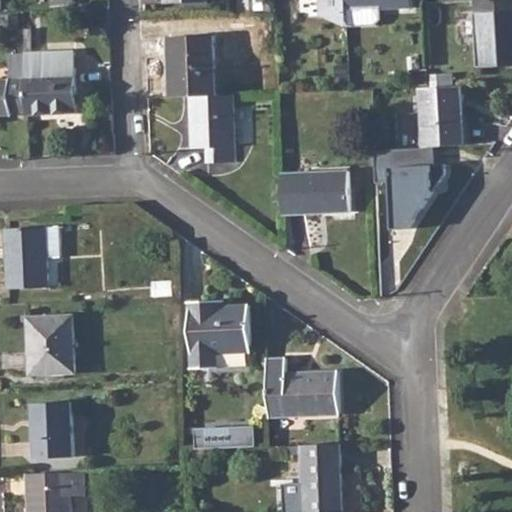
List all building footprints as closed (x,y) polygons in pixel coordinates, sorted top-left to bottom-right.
[(511,0),(476,0),(480,65),(511,63),(511,0)] [(171,35),(174,95),(192,95),(218,93),(215,33),(171,35)] [(75,50),(26,52),(27,77),(28,109),(28,112),(78,110),(75,50)] [(28,109),(27,77),(26,52),(10,52),(12,78),(0,78),(0,112),(11,112),(12,110),(28,109)] [(430,85),(423,86),(426,145),(464,143),(461,84),(430,85)] [(218,93),(192,95),(194,146),(208,146),(208,162),(237,161),(234,93),(218,93)] [(434,147),(380,146),(378,185),(395,185),(394,226),(432,227),(434,147)] [(351,169),(284,172),(285,213),(353,210),(351,169)] [(61,225),(8,226),(10,286),(50,285),(49,256),(62,256),(61,225)] [(217,300),(192,300),(195,367),(219,365),(219,352),(252,351),(250,304),(216,304),(217,300)] [(74,314),(32,316),(33,371),(76,370),(74,314)] [(289,357),(268,357),(270,414),(342,412),(340,370),(289,371),(289,357)] [(72,399),(34,400),(37,455),(75,454),(72,399)] [(243,446),(242,425),(203,426),(204,447),(243,446)] [(342,443),(304,444),(306,511),(337,511),(345,511),(342,443)] [(71,471),(26,472),(27,511),(72,511),(72,495),(88,495),(87,475),(71,475),(71,471)]
